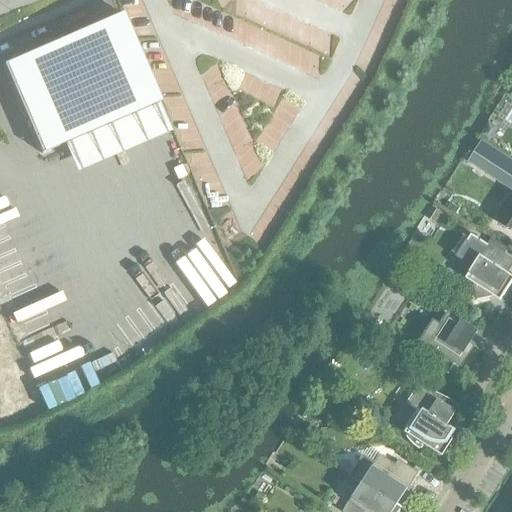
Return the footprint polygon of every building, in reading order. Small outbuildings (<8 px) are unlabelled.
[(121,12),(2,63),(40,152),(159,101),(121,12)] [(488,122),(481,134),(489,140),(495,130),(494,125),(488,122)] [(511,160),(481,141),(468,161),(511,189),(511,160)] [(511,230),(511,199),(498,221),(511,230)] [(487,244),(480,240),(472,234),(467,241),(466,240),(456,257),(466,263),(459,274),(473,283),(476,300),(493,296),(500,301),(511,282),(511,275),(507,272),(511,263),(511,260),(504,255),(508,249),(491,238),(487,244)] [(457,367),(471,346),(458,338),(466,326),(444,312),(437,324),(430,320),(416,341),(433,351),(428,358),(448,371),(452,364),(457,367)] [(443,427),(457,405),(437,393),(415,385),(404,403),(415,410),(401,432),(406,435),(405,437),(407,440),(411,445),(414,447),(417,450),(421,445),(438,457),(450,439),(445,435),(448,430),(443,427)] [(347,476),(359,483),(399,508),(411,490),(407,487),(417,473),(396,460),(393,465),(377,454),(372,462),(361,455),(347,476)] [(359,483),(341,511),(396,511),(399,508),(359,483)]
